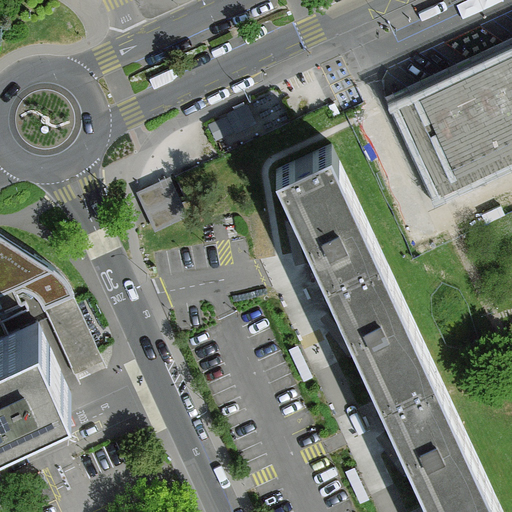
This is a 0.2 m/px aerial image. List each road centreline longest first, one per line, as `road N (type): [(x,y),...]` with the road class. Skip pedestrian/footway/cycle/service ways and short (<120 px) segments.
road 1 (tertiary): [(92,133),(380,0)]
road 2 (residential): [(66,163),(168,384)]
road 3 (residential): [(0,459),(168,384)]
road 4 (residential): [(168,384),(225,511)]
